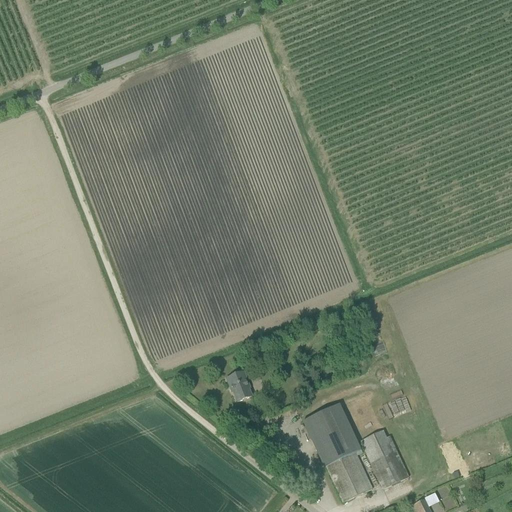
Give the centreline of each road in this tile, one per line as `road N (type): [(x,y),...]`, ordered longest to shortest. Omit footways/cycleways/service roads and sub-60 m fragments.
road 1 (track): [(165,390),(43,96)]
road 2 (unclassified): [(0,114),(285,0)]
road 3 (unclassified): [(315,511),(165,390)]
